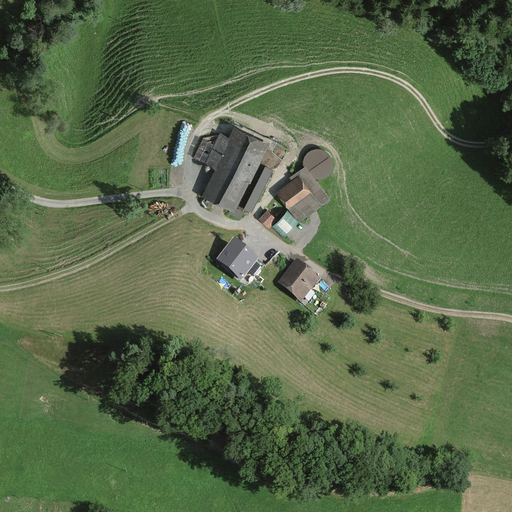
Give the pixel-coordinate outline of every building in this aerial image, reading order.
[(221,172),(208,195),(237,212),(274,145),(244,129),(237,142),(227,136),(210,166),(221,172)] [(302,182),(284,196),(306,224),(337,200),(313,167),(299,178),(302,182)] [(274,212),(265,219),(269,225),(279,218),(274,212)] [(235,242),(219,260),(241,278),(256,260),(235,242)] [(304,263),(284,286),(305,304),(325,282),(304,263)]
